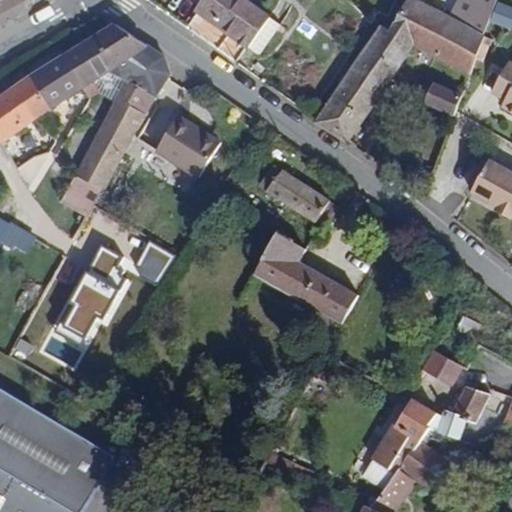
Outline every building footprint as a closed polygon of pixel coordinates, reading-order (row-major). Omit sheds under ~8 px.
[(0,0),(0,16),(29,0),(0,0)] [(206,0),(199,11),(260,55),(281,25),(246,1),(246,0),(206,0)] [(384,26),(319,119),(318,122),(351,142),(352,141),(416,45),(472,74),(487,36),(417,0),(409,0),(393,30),(384,26)] [(473,0),(477,26),(511,20),(511,17),(511,13),(499,15),(496,0),(473,0)] [(511,30),(511,7),(496,3),(489,24),(511,30)] [(156,94),(169,70),(165,56),(117,23),(99,35),(122,72),(121,76),(129,80),(156,94)] [(122,72),(99,35),(66,57),(87,89),(112,72),(121,76),(122,72)] [(66,57),(34,78),(48,98),(32,110),(39,121),(87,89),(66,57)] [(511,61),(494,92),(508,100),(504,106),(511,110),(511,61)] [(0,100),(0,137),(4,144),(39,121),(32,110),(48,98),(34,78),(0,100)] [(136,131),(156,94),(129,80),(109,118),(136,131)] [(427,103),(456,117),(464,97),(436,84),(427,103)] [(179,116),(156,151),(199,179),(221,144),(179,116)] [(96,142),(123,155),(136,131),(109,118),(96,142)] [(104,189),(120,161),(123,155),(96,142),(86,162),(79,176),(84,179),(104,189)] [(511,172),(492,161),(475,194),(501,208),(499,212),(511,218),(511,172)] [(331,200),(286,171),(279,180),(272,174),(263,187),(318,223),(331,200)] [(70,206),(90,216),(104,189),(84,179),(70,206)] [(29,241),(0,223),(0,248),(18,259),(29,241)] [(281,234),(258,275),(344,324),(361,294),(303,261),(310,250),(281,234)] [(136,265),(98,244),(54,324),(86,341),(99,318),(105,322),(129,278),(158,294),(179,258),(149,241),(136,265)] [(462,317),(457,331),(475,338),(480,324),(462,317)] [(452,385),(463,366),(437,351),(425,370),(446,382),(452,385)] [(0,511),(87,511),(121,455),(0,385),(0,511)] [(478,423),(492,395),(467,386),(453,412),(447,410),(445,415),(442,413),(431,429),(462,439),(468,420),(478,423)] [(442,413),(418,401),(400,428),(406,432),(389,458),(402,469),(422,441),(431,429),(442,413)] [(430,488),(450,462),(422,441),(402,469),(421,482),(430,488)] [(351,468),(362,476),(373,459),(361,451),(351,468)] [(399,511),(421,482),(402,469),(381,499),(374,509),(380,511),(399,511)] [(368,492),(362,503),(369,507),(374,509),(381,499),(368,492)]
